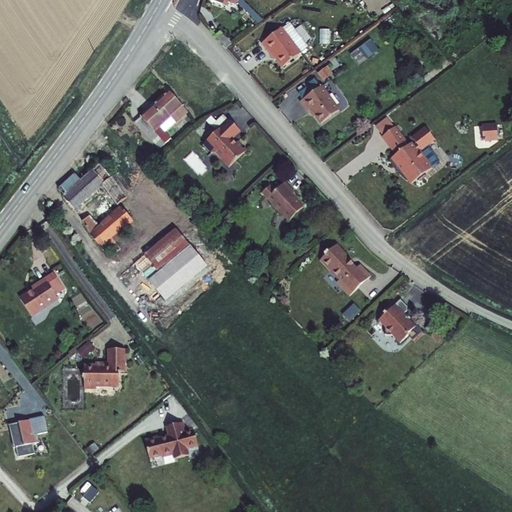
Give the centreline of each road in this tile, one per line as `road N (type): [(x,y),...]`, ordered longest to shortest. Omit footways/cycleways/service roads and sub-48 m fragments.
road 1 (unclassified): [(157,7),(200,38),(394,256),(511,324)]
road 2 (tertiary): [(157,7),(0,227)]
